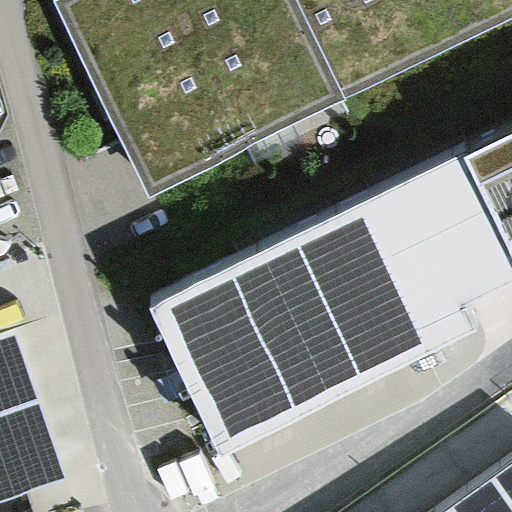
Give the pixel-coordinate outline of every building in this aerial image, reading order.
[(511,0),(63,0),(152,185),(511,12),(511,0)] [(511,127),(467,150),(511,234),(511,127)] [(463,143),(160,291),(235,441),(483,318),(471,295),(511,275),(511,234),(467,150),(463,143)] [(19,338),(0,344),(0,504),(68,482),(19,338)] [(35,357),(74,477),(103,468),(64,347),(35,357)] [(511,511),(511,448),(423,511),(511,511)]
